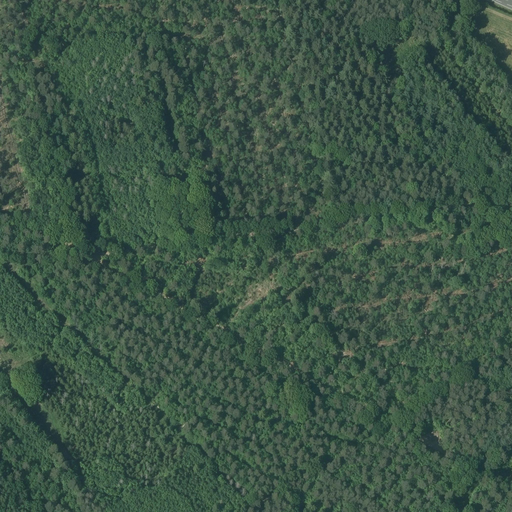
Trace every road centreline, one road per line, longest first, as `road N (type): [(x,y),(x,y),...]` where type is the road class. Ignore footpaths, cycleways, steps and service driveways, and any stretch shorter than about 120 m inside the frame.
road 1 (track): [(511,202),(80,258)]
road 2 (track): [(80,258),(458,458)]
road 3 (track): [(0,268),(256,503)]
road 4 (track): [(393,425),(256,503)]
road 5 (track): [(393,425),(511,347)]
